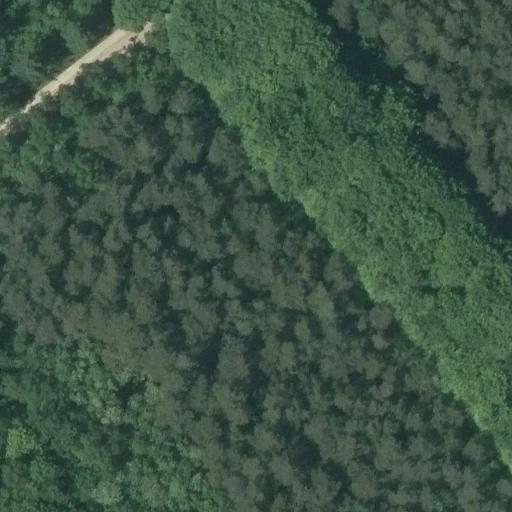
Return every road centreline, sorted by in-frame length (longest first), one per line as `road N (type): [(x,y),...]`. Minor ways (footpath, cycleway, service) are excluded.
road 1 (track): [(214,0),(511,365)]
road 2 (track): [(0,142),(180,0)]
road 3 (track): [(97,511),(0,392)]
